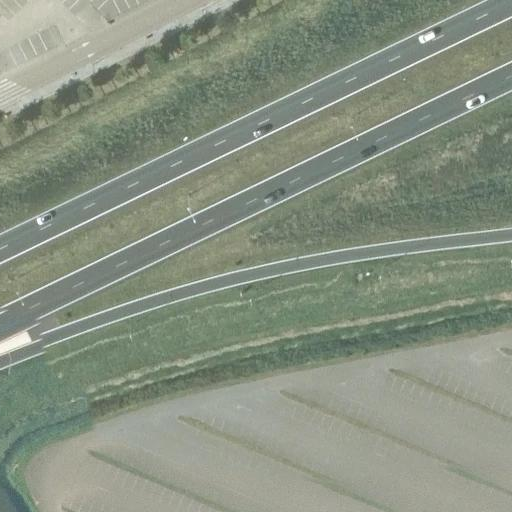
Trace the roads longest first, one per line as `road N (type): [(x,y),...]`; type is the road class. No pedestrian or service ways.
road 1 (trunk): [(511,4),(0,250)]
road 2 (trunk): [(0,324),(511,78)]
road 3 (trunk): [(0,359),(148,304),(254,276),(511,236)]
